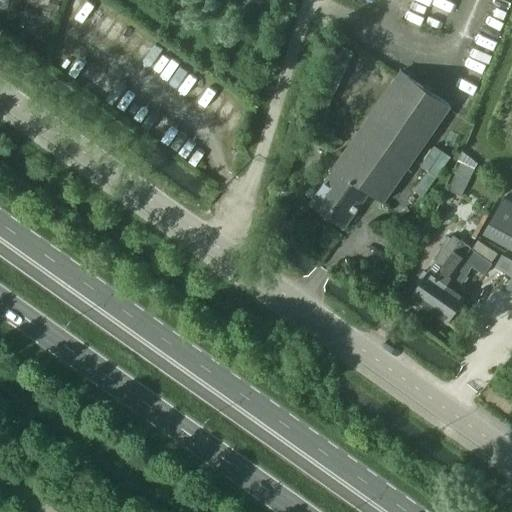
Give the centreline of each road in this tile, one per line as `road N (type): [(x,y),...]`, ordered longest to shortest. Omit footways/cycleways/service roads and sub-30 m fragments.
road 1 (unclassified): [(511,459),(0,97)]
road 2 (secondary): [(399,511),(0,226)]
road 3 (secondary): [(0,303),(294,511)]
